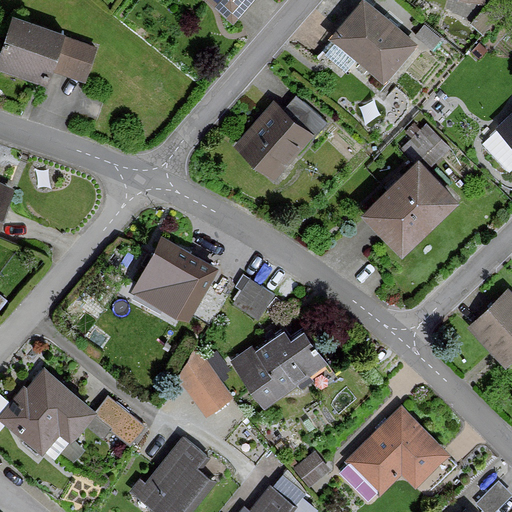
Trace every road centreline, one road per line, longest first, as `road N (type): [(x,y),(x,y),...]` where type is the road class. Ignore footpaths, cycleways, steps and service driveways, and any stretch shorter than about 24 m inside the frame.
road 1 (residential): [(149,182),(229,216),(406,345)]
road 2 (residential): [(295,0),(149,182)]
road 3 (residential): [(32,314),(149,182)]
road 4 (residential): [(164,420),(32,314)]
road 5 (residential): [(0,127),(149,182)]
road 6 (residential): [(406,345),(511,240)]
road 7 (residential): [(406,345),(511,449)]
